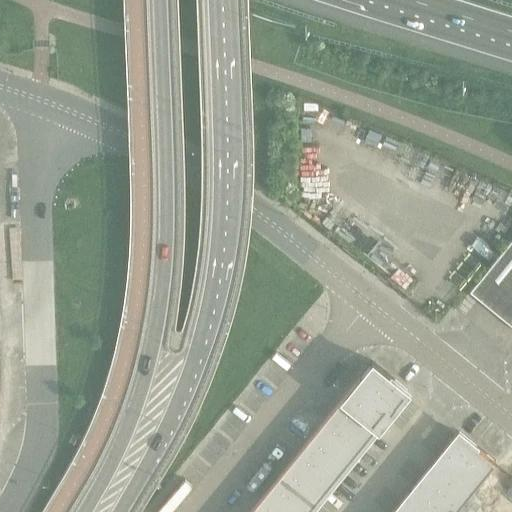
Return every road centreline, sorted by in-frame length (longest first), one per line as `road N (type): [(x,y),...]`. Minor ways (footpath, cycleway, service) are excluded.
road 1 (tertiary): [(118,511),(165,428),(218,269),(216,0)]
road 2 (tertiary): [(158,0),(164,196),(154,324),(133,415),(85,511)]
road 3 (unclassified): [(38,99),(192,169),(282,229),(370,303)]
road 4 (unclassified): [(199,511),(370,303)]
road 5 (unclassified): [(38,99),(42,326)]
road 6 (unclassified): [(511,417),(370,303)]
road 7 (motorway): [(383,0),(511,41)]
